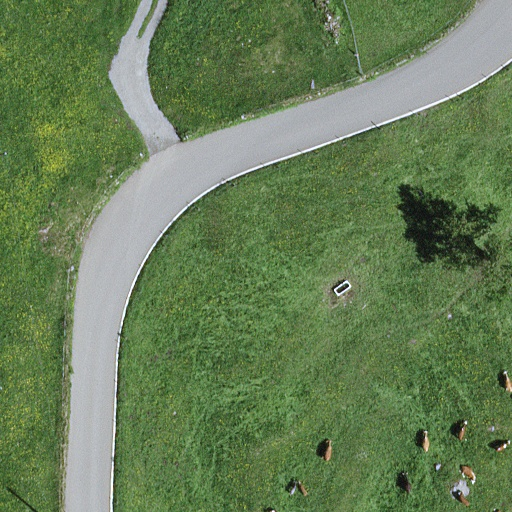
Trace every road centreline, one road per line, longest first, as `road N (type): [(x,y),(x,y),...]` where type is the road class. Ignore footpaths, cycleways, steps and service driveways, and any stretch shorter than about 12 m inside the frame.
road 1 (tertiary): [(511,13),(483,49),(413,91),(180,176),(146,213),(108,265),(95,339),(93,511)]
road 2 (track): [(180,176),(99,0)]
